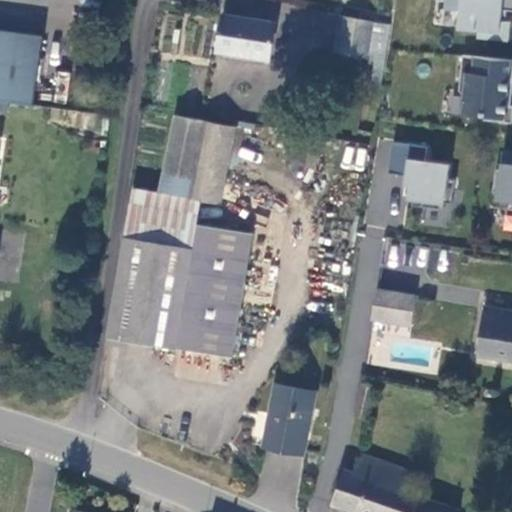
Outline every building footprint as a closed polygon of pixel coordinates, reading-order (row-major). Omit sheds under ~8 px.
[(511,0),(448,0),(447,9),(464,11),(462,28),(482,30),(482,37),(511,40),(511,21),(505,21),(506,10),(511,10),(511,0)] [(267,58),(271,39),(273,22),(223,13),(217,51),(267,58)] [(332,51),(367,58),(371,41),(386,44),(390,23),(339,14),(332,51)] [(0,49),(54,57),(56,38),(0,30),(0,49)] [(0,100),(47,107),(54,57),(0,49),(0,100)] [(511,60),(466,56),(463,90),(468,95),(466,114),(488,116),(488,120),(511,122),(511,105),(510,105),(511,94),(511,60)] [(159,190),(202,198),(219,202),(234,126),(174,115),(159,190)] [(0,137),(0,188),(7,189),(14,139),(0,137)] [(427,145),(393,141),(390,172),(406,174),(405,182),(411,183),(409,196),(414,196),(423,198),(423,205),(442,207),(443,201),(453,202),(456,178),(448,177),(450,164),(425,161),(427,145)] [(364,170),(366,149),(344,146),(342,167),(364,170)] [(511,150),(504,149),(501,168),(496,167),(493,190),(498,191),(497,197),(511,199),(510,207),(511,207),(511,150)] [(193,254),(246,264),(252,233),(197,224),(202,198),(159,190),(129,185),(121,237),(194,248),(193,254)] [(423,198),(414,196),(413,204),(423,205),(423,198)] [(121,237),(107,334),(228,358),(246,264),(193,254),(194,248),(121,237)] [(14,256),(0,254),(0,323),(5,325),(14,256)] [(416,295),(375,288),(370,319),(410,325),(416,295)] [(511,311),(484,307),(475,355),(511,360),(511,311)] [(358,382),(353,413),(366,417),(369,404),(373,385),(358,382)] [(300,452),(313,390),(276,384),(263,445),(300,452)] [(388,393),(385,409),(400,412),(403,395),(388,393)] [(457,511),(459,508),(403,488),(409,470),(360,453),(354,471),(344,469),(332,504),(355,511),(457,511)]
